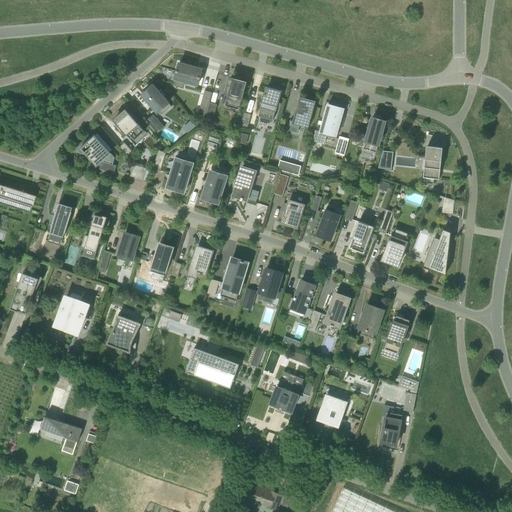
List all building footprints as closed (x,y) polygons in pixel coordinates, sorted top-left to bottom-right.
[(186,82),(198,85),(202,70),(179,64),(173,86),(185,89),(186,82)] [(233,79),(225,106),(239,110),(246,82),(233,79)] [(153,85),(142,94),(161,116),(172,107),(153,85)] [(267,88),(259,117),(274,121),(281,92),(267,88)] [(212,93),(205,91),(198,114),(206,116),(210,103),(212,93)] [(309,128),(316,101),(300,97),(292,124),(309,128)] [(210,103),(206,116),(213,118),(217,105),(210,103)] [(344,109),(328,105),(320,134),(336,139),(344,109)] [(127,136),(129,134),(135,140),(145,131),(125,109),(116,117),(120,122),(117,125),(127,136)] [(244,113),(241,126),(248,128),(251,115),(244,113)] [(153,116),(147,122),(157,133),(163,128),(153,116)] [(373,117),(364,149),(377,152),(386,121),(373,117)] [(258,128),(266,131),(269,124),(261,121),(258,128)] [(81,148),(97,166),(101,170),(114,174),(116,166),(113,165),(114,163),(115,158),(95,136),(81,148)] [(349,139),(340,137),(335,153),(345,156),(349,139)] [(125,143),(120,147),(127,156),(132,152),(125,143)] [(443,147),(427,145),(423,178),(439,180),(443,147)] [(153,169),(161,171),(166,153),(158,151),(153,169)] [(390,166),(391,155),(394,156),(394,152),(384,151),(379,168),(392,170),(393,166),(390,166)] [(167,188),(184,193),(193,164),(176,158),(167,188)] [(218,204),(227,176),(228,173),(216,169),(217,164),(215,163),(215,161),(210,159),(206,172),(210,174),(202,199),(218,204)] [(295,164),(293,174),(299,176),(301,166),(295,164)] [(143,180),(147,169),(134,165),(130,177),(143,180)] [(242,168),(233,196),(241,199),(241,200),(242,201),(243,199),(247,200),(256,172),(242,168)] [(152,171),(147,169),(143,180),(149,181),(152,171)] [(274,194),(283,197),(289,177),(280,174),(274,194)] [(34,196),(26,193),(0,184),(0,201),(30,211),(34,196)] [(311,210),(317,212),(322,198),(316,196),(311,210)] [(455,200),(444,197),(442,213),(453,214),(455,200)] [(290,200),(286,212),(285,212),(281,224),(298,229),(306,205),(290,200)] [(345,220),(352,222),(359,204),(352,201),(345,220)] [(59,203),(50,233),(64,238),(73,208),(59,203)] [(386,210),(378,232),(386,234),(394,212),(386,210)] [(329,220),(324,218),(317,236),(331,241),(340,216),(332,213),(329,220)] [(86,236),(82,247),(97,252),(107,218),(95,215),(88,237),(86,236)] [(359,222),(353,239),(349,248),(364,254),(374,227),(359,222)] [(451,232),(443,229),(429,268),(446,274),(451,232)] [(124,237),(119,256),(119,258),(126,260),(127,258),(132,260),(139,237),(129,234),(126,233),(124,237)] [(382,260),(398,266),(407,242),(391,236),(382,260)] [(156,256),(155,260),(156,261),(153,270),(165,274),(174,247),(161,244),(157,257),(156,256)] [(189,270),(206,275),(213,252),(197,246),(189,270)] [(111,253),(104,251),(98,271),(105,273),(111,253)] [(232,258),(223,288),(225,289),(223,296),(237,300),(248,263),(237,259),(237,260),(232,258)] [(182,264),(176,262),(172,275),(178,277),(182,264)] [(283,273),(267,268),(259,293),(275,298),(283,273)] [(26,314),(30,305),(33,297),(43,278),(31,271),(29,275),(23,273),(10,308),(26,314)] [(222,283),(212,280),(207,294),(217,297),(222,283)] [(301,280),(292,305),(306,310),(304,313),(304,314),(305,314),(316,285),(301,280)] [(242,307),(251,309),(257,291),(248,288),(242,307)] [(339,328),(350,298),(336,293),(325,323),(331,325),(330,326),(333,327),(334,326),(339,328)] [(81,324),(89,305),(66,296),(56,325),(78,333),(81,324)] [(368,305),(357,334),(373,340),(384,310),(368,305)] [(314,333),(321,314),(314,311),(307,330),(314,333)] [(121,316),(118,315),(117,322),(108,344),(130,352),(131,343),(140,323),(130,320),(132,316),(122,312),(121,316)] [(384,350),(397,354),(410,321),(396,316),(393,324),(391,324),(388,331),(391,332),(384,350)] [(257,346),(250,365),(258,368),(265,348),(257,346)] [(194,348),(186,372),(195,376),(200,364),(223,372),(219,384),(231,388),(240,364),(194,348)] [(310,358),(293,352),(291,358),(307,365),(310,358)] [(370,367),(364,365),(362,371),(367,373),(370,367)] [(292,412),(301,386),(281,378),(271,404),(279,407),(278,408),(283,410),(284,409),(292,412)] [(417,392),(419,382),(416,381),(415,381),(412,380),(411,380),(408,389),(417,392)] [(407,393),(404,411),(413,412),(417,394),(407,393)] [(318,419),(338,427),(347,402),(326,395),(318,419)] [(381,435),(382,435),(381,442),(391,443),(391,441),(397,442),(402,415),(393,413),(392,418),(386,417),(384,426),(383,426),(381,435)] [(78,442),(83,429),(61,421),(60,421),(45,416),(41,429),(67,438),(62,451),(73,455),(77,442),(78,442)] [(93,443),(96,436),(89,434),(87,441),(93,443)] [(79,485),(74,483),(71,492),(76,494),(79,485)] [(265,489),(254,485),(249,501),(278,511),(283,495),(276,493),(277,490),(266,486),(265,489)] [(396,511),(345,488),(333,511),(396,511)]
